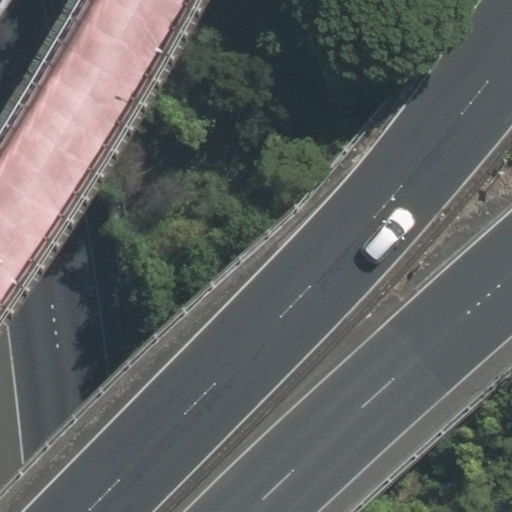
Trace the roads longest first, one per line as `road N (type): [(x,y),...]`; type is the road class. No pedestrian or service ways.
road 1 (motorway): [(84,511),(317,278),(511,46)]
road 2 (motorway): [(0,0),(36,141),(82,511)]
road 3 (motorway): [(511,267),(251,511)]
